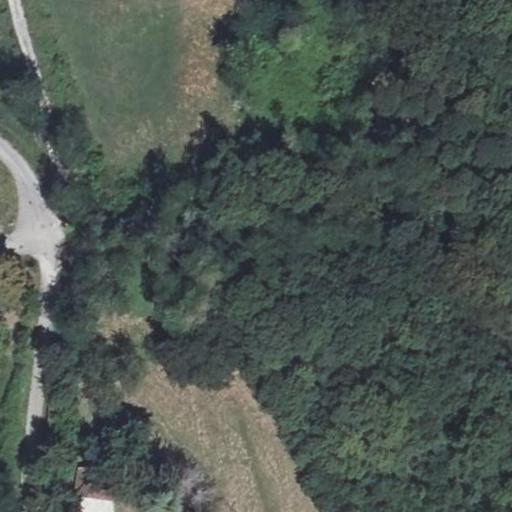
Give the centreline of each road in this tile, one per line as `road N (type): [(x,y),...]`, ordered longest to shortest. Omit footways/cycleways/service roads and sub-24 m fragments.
road 1 (tertiary): [(43,232),(46,344),(29,511)]
road 2 (track): [(43,232),(58,217),(61,189),(11,0)]
